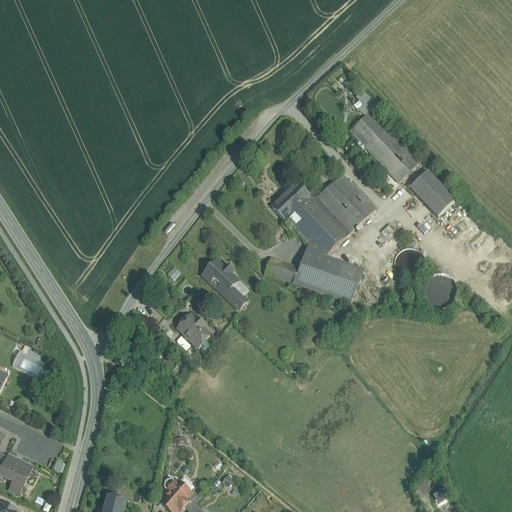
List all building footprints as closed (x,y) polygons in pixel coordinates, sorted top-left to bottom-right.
[(356,99),(363,106),(358,111),(365,118),(377,106),(364,92),(356,99)] [(420,165),(372,114),(350,134),(399,185),(420,165)] [(428,174),(410,190),(438,220),(456,203),(428,174)] [(342,177),(333,185),(334,186),(318,200),(317,200),(314,203),(348,238),(348,239),(376,212),(342,177)] [(298,186),(272,210),(285,224),(288,222),(311,200),(298,186)] [(314,203),(311,200),(288,222),(299,233),(296,235),(308,248),(310,245),(325,261),(326,260),(348,239),(348,238),(314,203)] [(325,261),(310,245),(308,248),(300,270),(271,260),(265,277),(350,307),(365,273),(326,260),(325,261)] [(247,303),(233,290),(239,283),(231,275),(233,273),(227,268),(225,270),(217,262),(203,278),(239,312),(247,303)] [(174,269),(168,276),(174,282),(181,275),(174,269)] [(210,337),(190,319),(179,331),(198,349),(210,337)] [(38,379),(45,364),(19,352),(12,367),(38,379)] [(172,361),(163,371),(176,384),(185,374),(172,361)] [(0,395),(8,379),(0,374),(0,372),(0,371),(0,395)] [(34,469),(8,456),(8,458),(0,473),(0,474),(25,486),(34,469)] [(234,483),(228,478),(224,483),(230,488),(234,483)] [(444,492),(436,479),(428,484),(436,498),(444,492)] [(177,485),(172,481),(166,483),(164,490),(170,494),(160,505),(168,511),(178,511),(182,511),(185,509),(190,503),(188,501),(192,496),(192,495),(179,484),(177,485)] [(436,498),(435,498),(440,505),(450,499),(445,492),(444,492),(436,498)] [(194,493),(192,495),(192,496),(188,501),(190,503),(185,509),(188,511),(190,511),(196,506),(201,499),(194,493)] [(459,511),(451,498),(450,499),(440,505),(437,507),(440,511),(459,511)] [(109,499),(108,499),(104,511),(125,511),(127,504),(114,501),(109,499)]
